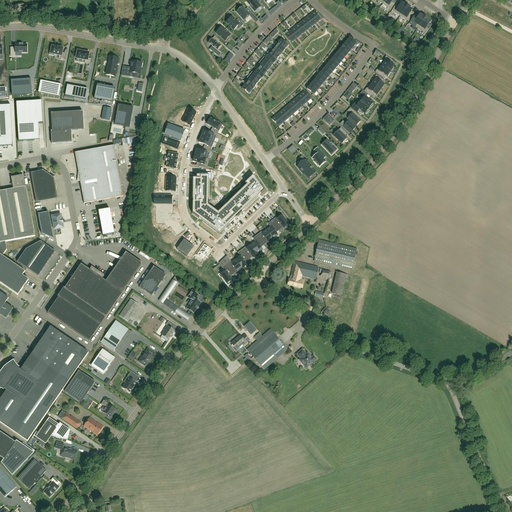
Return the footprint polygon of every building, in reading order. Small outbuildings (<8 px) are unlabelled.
[(249,0),(247,2),(254,11),(261,7),(258,3),(261,1),(259,0),(249,0)] [(384,0),(382,4),(387,8),(390,11),(394,4),(391,2),(392,0),(384,0)] [(400,16),(407,5),(404,4),(401,3),(398,7),(396,5),(392,11),(400,16)] [(410,7),(407,5),(400,16),(408,22),(413,16),(410,14),(410,13),(412,10),(410,8),(410,7)] [(244,21),(252,13),(247,8),(248,9),(246,10),(242,6),(236,12),(244,21)] [(278,9),(276,6),(269,12),(271,15),(278,9)] [(310,16),(316,24),(321,20),(315,12),(310,16)] [(412,25),(418,29),(425,17),(422,15),(422,16),(420,14),(418,17),(415,15),(414,17),(409,23),(412,25)] [(305,19),(311,28),(316,24),(310,16),(305,19)] [(244,25),(238,19),(236,21),(232,17),(226,22),(226,23),(229,26),(234,30),(239,25),(241,27),(244,25)] [(428,19),(425,17),(418,29),(423,32),(422,33),(425,35),(429,29),(426,27),(430,21),(428,20),(428,19)] [(300,23),(306,31),(311,28),(305,19),(300,23)] [(295,27),(301,35),(306,31),(300,23),(295,27)] [(216,33),(224,41),(230,35),(222,27),(216,33)] [(290,31),(296,39),(301,35),(295,27),(290,31)] [(285,35),(291,43),(296,39),(290,31),(285,35)] [(220,52),(218,50),(221,46),(216,42),(218,39),(214,37),(213,39),(212,38),(208,43),(212,46),(210,50),(217,55),(219,52),(220,52)] [(347,41),(354,47),(357,43),(350,37),(347,41)] [(276,42),(285,49),(288,45),(281,40),(278,43),(276,42)] [(344,45),(351,51),(354,47),(347,41),(344,45)] [(276,42),(273,46),(282,53),(285,49),(276,42)] [(19,45),(15,45),(15,48),(10,48),(10,56),(15,56),(15,53),(27,53),(27,45),(23,45),(23,44),(19,44),(19,45)] [(341,49),(348,55),(351,51),(344,45),(341,49)] [(62,53),(63,48),(59,48),(59,47),(56,46),(55,47),(52,46),(51,50),(50,50),(49,55),(54,56),(54,55),(59,56),(58,59),(64,60),(66,53),(62,53)] [(273,46),(270,50),(279,57),(282,53),(273,46)] [(338,52),(345,58),(348,55),(341,49),(338,52)] [(270,50),(267,53),(276,61),(279,57),(270,50)] [(76,56),(76,59),(85,60),(85,63),(90,64),(91,59),(88,58),(89,53),(77,51),(77,52),(76,51),(75,56),(76,56)] [(334,56),(342,62),(345,58),(338,52),(334,56)] [(269,55),(266,58),(264,57),(273,64),(276,61),(267,53),(267,54),(269,55)] [(331,60),(338,66),(342,62),(334,56),(331,60)] [(381,65),(391,71),(394,66),(391,64),(393,61),(386,56),(380,65),(381,65)] [(115,73),(118,58),(109,57),(106,71),(115,73)] [(264,57),(261,61),(270,68),(273,64),(264,57)] [(328,63),(335,69),(338,66),(331,60),(328,63)] [(258,65),(267,72),(270,68),(261,61),(258,65)] [(142,63),(132,62),(132,63),(131,63),(130,67),(131,67),(130,72),(122,71),(122,75),(134,77),(135,73),(141,74),(142,69),(141,69),(142,63)] [(325,67),(332,73),(335,69),(328,63),(325,67)] [(256,69),(264,76),(267,72),(258,65),(259,66),(256,69)] [(391,71),(381,65),(378,70),(377,70),(375,72),(383,78),(385,75),(387,77),(391,71)] [(322,71),(329,77),(332,73),(325,67),(322,71)] [(252,72),(261,79),(264,76),(256,69),(257,70),(254,73),(252,72)] [(319,74),(326,80),(329,77),(322,71),(319,74)] [(249,76),(258,83),(261,79),(252,72),(249,76)] [(316,78),(323,84),(326,80),(319,74),(316,78)] [(376,75),(370,83),(380,90),(384,85),(381,83),(383,80),(376,75)] [(246,80),(255,87),(258,83),(249,76),(246,80)] [(313,82),(320,88),(323,84),(316,78),(313,82)] [(32,94),(31,79),(11,80),(12,95),(32,94)] [(243,83),(252,91),(255,87),(246,80),(243,83)] [(38,93),(59,97),(61,85),(40,81),(38,93)] [(310,85),(317,91),(320,88),(313,82),(310,85)] [(245,85),(242,89),(249,95),(252,91),(243,83),(243,84),(245,85)] [(380,90),(370,83),(364,91),(371,97),(373,93),(376,96),(380,90)] [(88,89),(67,85),(65,96),(86,100),(88,89)] [(310,85),(307,89),(314,95),(317,91),(310,85)] [(94,99),(112,102),(114,90),(96,87),(94,99)] [(301,95),(307,102),(312,98),(305,90),(301,95)] [(362,97),(359,101),(369,109),(369,108),(370,108),(373,105),(372,104),(373,103),(365,97),(367,94),(363,90),(359,95),(362,97)] [(296,99),(302,106),(307,102),(301,95),(296,99)] [(291,103),(298,111),(302,106),(296,99),(291,103)] [(43,123),(42,101),(16,102),(19,141),(39,140),(40,140),(39,123),(43,123)] [(355,103),(351,108),(357,112),(359,110),(360,111),(360,112),(361,112),(361,111),(365,114),(365,113),(366,114),(369,111),(368,110),(369,109),(359,101),(356,104),(355,103)] [(286,107),(293,115),(298,111),(291,103),(286,107)] [(129,128),(133,107),(118,105),(114,125),(129,128)] [(0,146),(13,146),(11,106),(0,106),(0,146)] [(104,107),(101,119),(109,120),(112,109),(104,107)] [(281,111),(288,119),(293,115),(286,107),(281,111)] [(347,111),(351,115),(348,119),(356,126),(360,121),(358,119),(360,117),(350,108),(347,111)] [(188,109),(182,122),(190,125),(196,113),(188,109)] [(281,111),(277,115),(283,123),(288,119),(281,111)] [(51,131),(52,144),(72,143),(71,130),(83,129),(82,112),(51,114),(52,131),(51,131)] [(278,127),(283,123),(277,115),(272,119),(278,127)] [(210,119),(207,125),(213,128),(211,131),(217,134),(222,126),(210,119)] [(343,121),(340,124),(349,133),(351,131),(352,132),(356,127),(356,126),(348,119),(344,122),(343,121)] [(168,125),(164,135),(180,141),(184,130),(175,127),(170,125),(168,125)] [(347,139),(344,137),(347,134),(341,128),(333,136),(341,144),(347,139)] [(204,131),(201,137),(214,142),(217,134),(211,131),(210,134),(204,131)] [(164,137),(161,144),(177,150),(180,143),(164,137)] [(201,137),(199,143),(205,145),(204,148),(210,150),(214,142),(201,137)] [(327,140),(322,145),(331,155),(337,150),(332,146),(333,145),(331,142),(330,143),(327,140)] [(77,181),(80,182),(84,204),(123,196),(114,146),(75,153),(78,169),(78,173),(78,176),(78,178),(77,181)] [(196,150),(195,156),(206,159),(208,159),(210,150),(204,148),(203,151),(196,150)] [(314,162),(317,165),(318,164),(320,167),(326,162),(323,159),(326,157),(319,150),(317,152),(318,153),(312,158),(315,161),(314,162)] [(169,153),(166,167),(170,168),(170,169),(174,170),(174,169),(175,169),(178,155),(169,153)] [(195,156),(193,162),(199,163),(198,167),(205,168),(206,165),(205,165),(206,159),(195,156)] [(302,156),(298,159),(301,164),(297,167),(303,174),(304,173),(308,178),(312,174),(315,172),(305,160),(302,156)] [(42,171),(43,171),(31,173),(36,203),(58,199),(54,179),(55,179),(42,170),(42,171)] [(0,242),(0,243),(6,242),(35,236),(26,187),(25,187),(23,175),(11,177),(13,189),(0,191),(0,242)] [(192,211),(192,214),(219,234),(235,218),(236,218),(235,217),(236,216),(238,217),(241,214),(239,213),(240,212),(241,213),(242,212),(244,210),(264,191),(253,176),(245,183),(247,185),(233,198),(218,213),(208,206),(209,176),(196,175),(196,178),(193,178),(192,202),(194,202),(194,211),(192,211)] [(167,178),(166,191),(175,192),(175,179),(167,178)] [(154,196),(154,204),(171,204),(171,196),(154,196)] [(156,206),(156,220),(167,220),(167,212),(172,212),(172,206),(156,206)] [(110,209),(98,211),(103,236),(114,234),(110,209)] [(53,239),(49,213),(38,214),(42,234),(53,239)] [(60,215),(53,217),(52,217),(52,218),(52,217),(54,229),(54,230),(55,230),(63,228),(62,224),(63,224),(63,223),(62,220),(63,220),(62,220),(61,216),(61,215),(60,215)] [(277,218),(272,221),(279,230),(283,228),(288,224),(282,216),(277,219),(277,218)] [(167,220),(156,220),(157,222),(164,222),(168,227),(170,225),(177,235),(184,230),(176,220),(173,222),(171,220),(167,220)] [(271,227),(266,230),(273,239),(278,236),(276,233),(279,230),(272,221),(268,224),(271,227)] [(261,232),(257,235),(264,245),(268,242),(268,243),(273,239),(266,230),(262,234),(261,232)] [(256,242),(251,245),(258,254),(262,250),(260,248),(264,245),(257,235),(253,239),(256,242)] [(184,240),(177,249),(186,256),(191,250),(194,247),(184,240)] [(319,240),(314,262),(351,270),(356,249),(319,240)] [(38,276),(55,252),(40,241),(26,250),(17,262),(38,276)] [(0,243),(0,283),(18,295),(29,280),(23,276),(25,272),(3,256),(7,249),(6,242),(0,243)] [(204,244),(196,255),(203,260),(211,249),(204,244)] [(246,247),(242,250),(249,260),(252,257),(253,257),(258,254),(251,245),(247,248),(246,247)] [(240,257),(236,260),(239,264),(242,269),(247,265),(247,264),(245,262),(249,260),(242,250),(238,253),(240,257)] [(64,289),(105,318),(142,264),(126,253),(106,281),(102,279),(104,276),(92,267),(89,270),(81,264),(64,289)] [(228,264),(227,265),(234,274),(237,272),(238,272),(242,269),(239,264),(236,260),(232,263),(231,262),(228,264)] [(315,279),(318,268),(294,262),(290,279),(289,279),(287,285),(302,289),(304,280),(301,280),(302,276),(315,279)] [(225,271),(220,275),(227,283),(232,280),(230,277),(234,274),(227,265),(223,268),(225,271)] [(139,287),(152,296),(166,275),(154,267),(139,287)] [(322,270),(320,277),(328,279),(330,272),(322,270)] [(332,293),(341,296),(346,275),(336,273),(332,293)] [(173,280),(159,301),(163,304),(166,300),(177,283),(173,280)] [(105,318),(64,289),(58,298),(48,313),(89,342),(100,326),(105,318)] [(0,307),(11,315),(12,313),(11,312),(13,309),(5,303),(9,298),(0,292),(0,307)] [(187,314),(184,312),(182,316),(187,319),(191,312),(192,313),(194,314),(196,310),(197,310),(198,310),(198,309),(199,309),(199,308),(199,307),(198,307),(201,303),(198,301),(201,297),(200,297),(193,292),(193,293),(189,298),(192,300),(186,309),(186,308),(186,309),(189,311),(187,314)] [(131,299),(119,316),(128,322),(139,305),(131,299)] [(11,315),(0,307),(0,314),(6,319),(8,315),(10,316),(11,315)] [(116,321),(105,337),(117,346),(122,338),(125,340),(131,332),(128,329),(116,321)] [(165,331),(162,335),(168,340),(171,336),(172,335),(175,331),(171,328),(173,325),(168,322),(166,325),(169,327),(166,332),(165,331)] [(247,330),(251,335),(257,330),(250,322),(245,327),(248,330),(247,330)] [(51,326),(31,355),(20,370),(18,369),(16,367),(13,363),(14,363),(13,362),(9,365),(7,367),(5,368),(4,370),(1,375),(0,375),(0,386),(2,387),(4,389),(6,390),(0,399),(0,422),(27,441),(68,382),(89,352),(51,326)] [(254,338),(257,341),(247,350),(264,370),(287,350),(270,330),(262,336),(259,333),(254,338)] [(250,340),(245,335),(241,338),(240,336),(231,344),(236,350),(242,344),(244,346),(250,340)] [(98,342),(80,367),(87,372),(91,366),(103,374),(115,358),(108,353),(103,350),(102,349),(105,346),(98,342)] [(148,349),(138,362),(144,366),(145,365),(146,366),(151,359),(153,360),(156,355),(156,354),(148,349)] [(313,355),(311,357),(307,353),(306,354),(302,350),(297,354),(303,361),(301,363),(305,367),(305,366),(307,368),(310,365),(314,361),(317,359),(313,355)] [(65,392),(81,403),(95,382),(79,371),(65,392)] [(126,383),(122,388),(129,393),(136,383),(133,381),(134,379),(135,380),(137,376),(131,372),(128,375),(131,377),(131,378),(127,383),(126,383)] [(108,417),(111,419),(114,415),(113,415),(116,410),(108,405),(109,404),(104,400),(101,404),(105,407),(102,412),(108,416),(108,417)] [(62,419),(77,429),(82,423),(71,416),(71,417),(69,415),(66,413),(62,419)] [(51,436),(67,440),(70,430),(60,423),(59,425),(49,418),(36,437),(46,444),(51,436)] [(89,418),(83,426),(89,430),(92,431),(91,432),(97,436),(103,427),(97,423),(97,424),(95,422),(89,418)] [(0,456),(4,459),(1,463),(12,476),(34,453),(33,452),(16,441),(15,442),(0,431),(0,456)] [(57,443),(55,449),(63,451),(61,457),(75,460),(77,451),(64,448),(64,445),(57,443)] [(46,471),(34,460),(17,478),(29,489),(46,471)] [(0,481),(0,492),(5,498),(17,488),(7,476),(0,481)] [(43,492),(50,498),(59,487),(57,485),(59,483),(60,483),(54,478),(51,481),(53,482),(44,492),(43,492)] [(87,494),(84,498),(81,502),(83,503),(87,499),(89,496),(87,494)]
